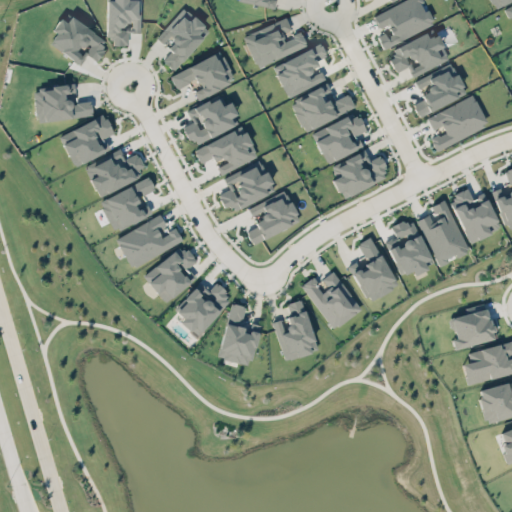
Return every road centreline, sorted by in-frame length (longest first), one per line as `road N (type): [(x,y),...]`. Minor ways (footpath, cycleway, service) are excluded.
road 1 (residential): [(263,283),(311,236),(511,136)]
road 2 (residential): [(128,83),(215,243),(263,283)]
road 3 (tertiary): [(59,511),(0,309)]
road 4 (residential): [(327,1),(422,179)]
